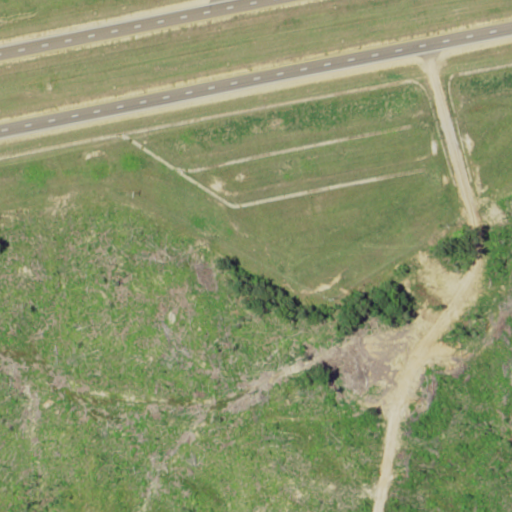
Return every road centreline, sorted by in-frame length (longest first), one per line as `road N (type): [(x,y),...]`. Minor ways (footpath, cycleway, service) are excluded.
road 1 (trunk): [(0,128),(511,25)]
road 2 (trunk): [(265,0),(0,52)]
